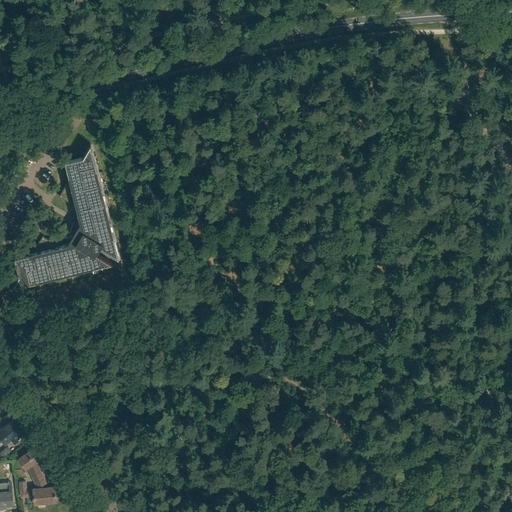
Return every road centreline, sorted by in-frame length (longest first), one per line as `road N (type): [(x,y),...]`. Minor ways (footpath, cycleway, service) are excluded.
road 1 (secondary): [(0,105),(275,39),(492,12)]
road 2 (track): [(219,380),(292,257),(321,230),(377,218),(511,255)]
road 3 (track): [(340,426),(295,384),(272,376),(166,384),(44,376),(26,385)]
road 4 (unclassified): [(120,511),(0,350)]
road 5 (track): [(511,167),(471,109),(458,0)]
